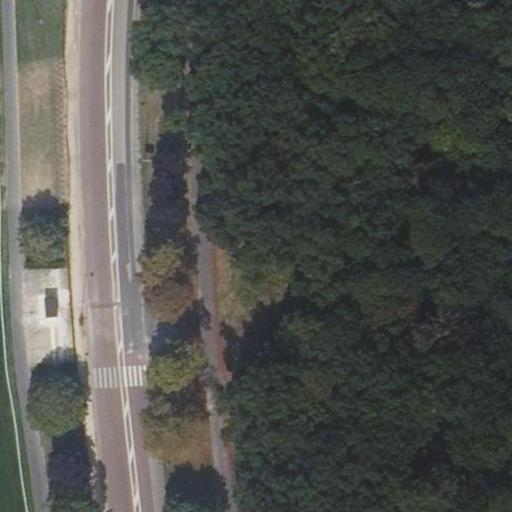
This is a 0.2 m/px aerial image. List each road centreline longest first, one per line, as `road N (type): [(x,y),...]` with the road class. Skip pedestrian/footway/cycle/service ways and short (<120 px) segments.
road 1 (unknown): [(420,511),(357,227),(348,120),(358,0)]
road 2 (track): [(204,0),(199,132),(213,379),(230,511)]
